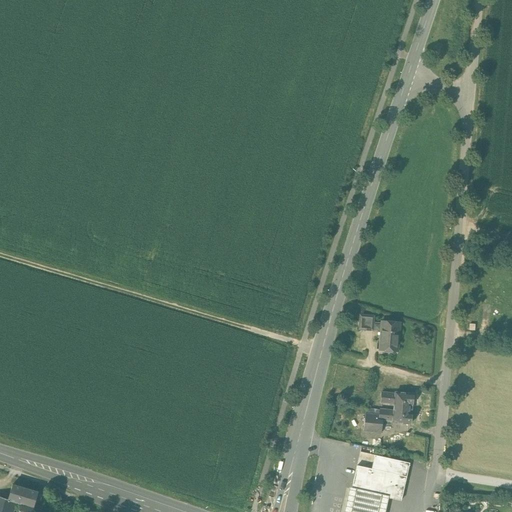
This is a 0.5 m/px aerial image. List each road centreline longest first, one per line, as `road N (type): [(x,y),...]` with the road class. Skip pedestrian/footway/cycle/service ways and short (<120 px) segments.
road 1 (tertiary): [(280,511),(340,280),(408,74)]
road 2 (unclassified): [(437,472),(472,98)]
road 3 (primary): [(0,452),(168,511)]
